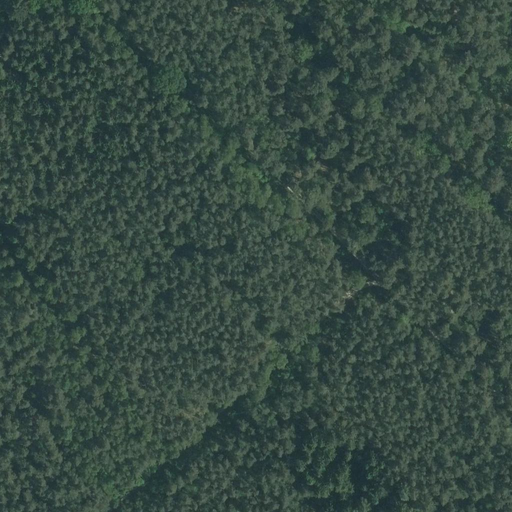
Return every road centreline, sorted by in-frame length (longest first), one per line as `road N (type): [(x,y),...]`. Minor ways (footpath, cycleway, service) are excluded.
road 1 (unknown): [(0,219),(158,462)]
road 2 (unknown): [(158,462),(367,270)]
